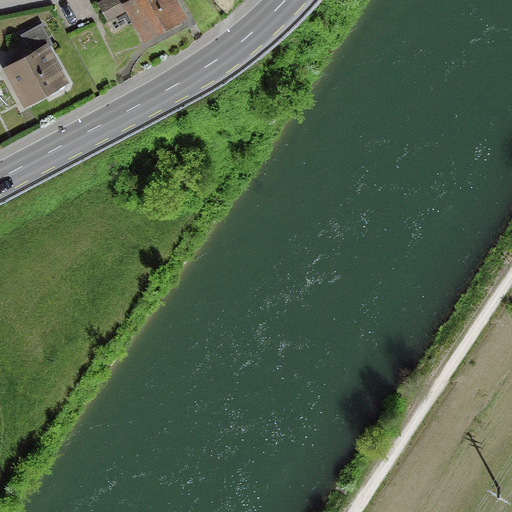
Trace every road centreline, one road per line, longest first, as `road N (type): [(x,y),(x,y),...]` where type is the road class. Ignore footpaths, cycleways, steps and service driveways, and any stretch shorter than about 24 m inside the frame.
road 1 (secondary): [(0,177),(231,51),(286,0)]
road 2 (track): [(511,254),(340,511)]
